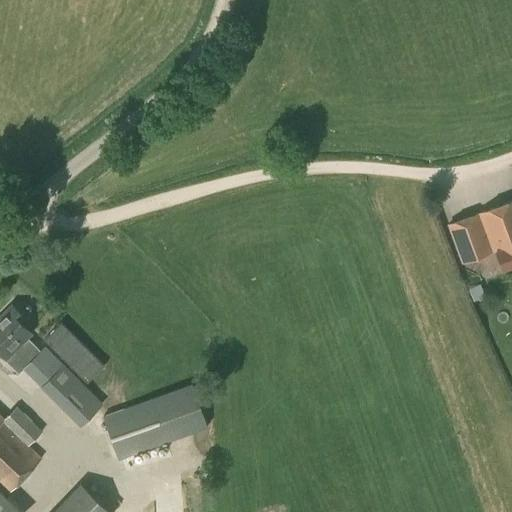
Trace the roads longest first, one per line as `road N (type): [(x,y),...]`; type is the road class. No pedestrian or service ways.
road 1 (unclassified): [(511,158),(456,174),(262,174),(92,221),(18,214)]
road 2 (unclassified): [(18,214),(190,68),(227,0)]
